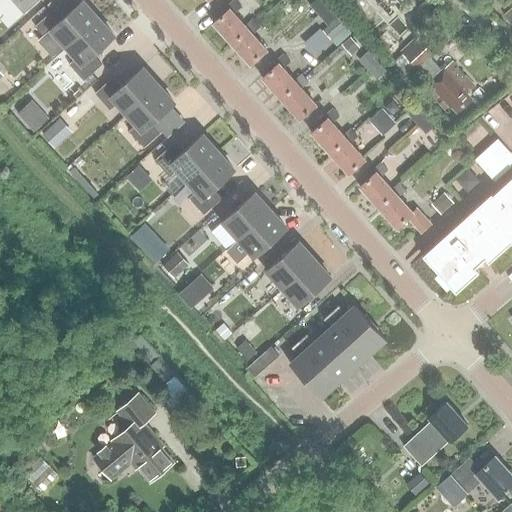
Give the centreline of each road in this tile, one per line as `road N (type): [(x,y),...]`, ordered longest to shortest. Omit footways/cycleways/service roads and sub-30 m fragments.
road 1 (unclassified): [(449,339),(136,0)]
road 2 (unclassified): [(238,511),(449,339)]
